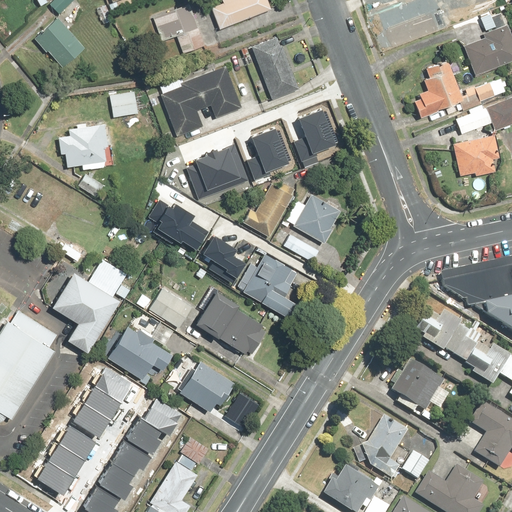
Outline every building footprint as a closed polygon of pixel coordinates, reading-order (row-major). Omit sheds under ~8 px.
[(53,0),(50,3),(58,12),(72,0),(53,0)] [(208,8),(216,29),(268,10),(264,0),(218,0),(220,4),(208,8)] [(387,0),(401,37),(423,29),(431,26),(433,31),(455,23),(446,0),(387,0)] [(105,3),(94,8),(101,22),(112,17),(105,3)] [(188,5),(151,18),(160,42),(174,37),(180,54),(203,46),(188,5)] [(488,31),(501,26),(506,24),(500,10),(482,17),(488,31)] [(81,48),(55,18),(31,38),(58,68),(81,48)] [(461,46),(472,76),(511,60),(511,43),(505,26),(481,35),(482,38),(461,46)] [(276,36),(248,47),(268,100),(297,90),(276,36)] [(425,78),(421,80),(431,111),(457,102),(460,111),(477,105),(476,102),(503,93),(498,80),(471,89),(471,86),(455,92),(445,61),(422,68),(425,78)] [(178,86),(157,94),(173,137),(200,128),(194,111),(208,106),(213,118),(238,109),(223,66),(177,82),(178,86)] [(132,91),(98,97),(102,118),(110,116),(111,118),(136,113),(132,91)] [(511,96),(452,118),(458,134),(489,123),(492,131),(511,124),(511,96)] [(304,139),(293,144),(302,165),(320,158),(318,153),(337,146),(322,110),(296,121),(304,139)] [(66,136),(54,138),(57,155),(62,154),(64,168),(79,166),(80,171),(103,167),(100,148),(104,147),(101,125),(65,130),(66,136)] [(246,160),(255,181),(270,175),(268,170),(290,162),(276,127),(252,137),(259,155),(246,160)] [(491,136),(450,144),(456,177),(471,174),(472,177),(492,173),(490,160),(496,159),(491,136)] [(196,166),(188,169),(200,199),(248,181),(235,147),(194,162),(196,166)] [(41,171),(30,189),(34,192),(24,209),(33,214),(28,223),(48,235),(74,191),(41,171)] [(83,174),(76,186),(95,198),(102,186),(83,174)] [(247,209),(239,223),(266,238),(292,190),(280,183),(277,189),(269,185),(253,212),(247,209)] [(165,190),(146,219),(193,249),(206,228),(188,217),(193,208),(165,190)] [(307,194),(289,226),(320,243),(338,212),(307,194)] [(209,230),(195,256),(232,276),(241,259),(228,253),(233,243),(209,230)] [(287,233),(280,246),(309,262),(316,249),(287,233)] [(86,253),(60,237),(51,251),(77,267),(86,253)] [(293,259),(259,241),(252,252),(260,257),(254,267),(249,263),(234,290),(287,319),(294,306),(280,298),(294,272),(288,269),(293,259)] [(483,312),(511,328),(511,262),(442,278),(444,287),(471,303),(481,301),(483,312)] [(299,263),(294,273),(315,283),(320,273),(299,263)] [(114,302),(68,273),(46,308),(72,324),(62,341),(82,353),(114,302)] [(153,300),(143,293),(136,304),(177,328),(192,304),(162,286),(153,300)] [(208,292),(189,325),(240,355),(243,351),(250,355),(264,332),(257,328),(260,323),(208,292)] [(1,305),(6,297),(0,293),(0,325),(9,310),(1,305)] [(420,335),(418,339),(438,352),(440,349),(470,368),(468,372),(488,385),(495,374),(511,385),(504,395),(511,400),(511,359),(489,344),(485,350),(473,342),(482,329),(461,315),(456,321),(428,303),(411,329),(420,335)] [(11,326),(3,321),(0,326),(0,420),(3,420),(6,415),(11,418),(52,351),(45,347),(53,334),(19,314),(11,326)] [(122,326),(102,357),(137,380),(147,365),(158,372),(169,356),(149,343),(151,341),(135,331),(133,333),(122,326)] [(405,360),(387,391),(422,411),(440,381),(405,360)] [(196,361),(175,393),(206,413),(212,404),(216,406),(231,384),(196,361)] [(132,386),(107,369),(96,386),(121,403),(132,386)] [(121,403),(96,386),(85,403),(111,420),(121,403)] [(240,394),(223,418),(242,431),(258,406),(240,394)] [(157,398),(145,419),(163,430),(171,435),(184,414),(157,398)] [(511,422),(479,402),(466,423),(483,434),(471,453),(496,468),(508,449),(511,451),(511,422)] [(111,420),(85,403),(74,420),(100,437),(111,420)] [(141,416),(127,439),(153,456),(162,442),(157,439),(163,430),(145,419),(141,416)] [(404,430),(380,416),(364,442),(351,448),(356,462),(388,479),(396,466),(386,461),(404,430)] [(98,443),(72,426),(60,443),(87,460),(98,443)] [(175,463),(173,461),(146,503),(148,504),(142,511),(183,511),(188,506),(178,500),(194,475),(188,471),(194,463),(196,464),(206,448),(188,437),(178,452),(181,454),(175,463)] [(153,457),(127,441),(113,463),(135,476),(140,468),(145,471),(153,457)] [(87,460),(60,443),(49,460),(76,477),(87,460)] [(430,457),(415,448),(402,470),(417,479),(430,457)] [(76,477),(49,460),(38,478),(65,495),(76,477)] [(113,463),(99,486),(125,502),(134,489),(129,486),(135,476),(113,463)] [(426,472),(412,494),(440,511),(477,511),(481,507),(469,499),(480,482),(454,465),(443,482),(426,472)] [(329,476),(318,494),(348,511),(354,511),(358,506),(363,509),(377,488),(341,466),(334,478),(329,476)] [(98,486),(84,509),(88,511),(118,511),(119,511),(114,509),(120,500),(98,486)] [(385,511),(389,505),(374,496),(364,511),(385,511)] [(424,511),(400,497),(390,511),(424,511)]
